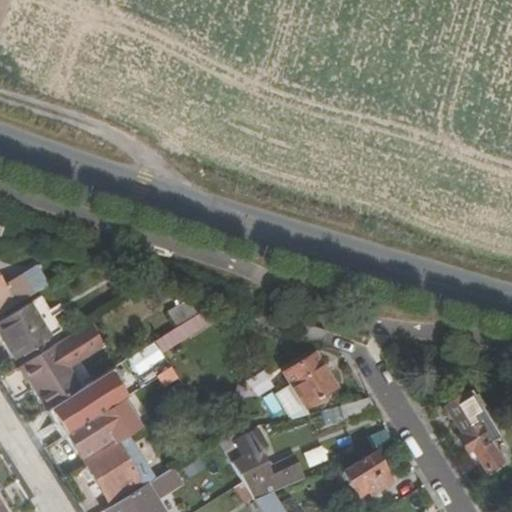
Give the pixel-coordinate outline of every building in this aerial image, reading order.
[(0,237),(8,240),(33,225),(0,214),(0,237)] [(171,273),(142,263),(118,278),(124,286),(128,284),(136,295),(171,273)] [(0,313),(13,307),(0,285),(0,313)] [(34,320),(25,304),(0,320),(0,336),(4,342),(15,359),(34,348),(22,327),(34,320)] [(205,311),(188,321),(195,332),(212,321),(205,311)] [(320,322),(295,314),(287,336),(313,345),(321,325),(320,322)] [(19,365),(27,378),(31,376),(40,390),(48,402),(77,384),(65,365),(101,343),(89,324),(53,346),(52,344),(19,365)] [(322,372),(310,354),(279,374),(301,409),(333,389),(322,372)] [(90,379),(55,401),(71,423),(106,404),(90,379)] [(484,476),(502,465),(487,442),(494,438),(468,393),(442,408),(457,435),(453,437),(464,456),(470,454),(484,476)] [(340,422),(376,414),(366,398),(336,406),(340,422)] [(196,436),(206,430),(194,410),(184,416),(196,436)] [(108,439),(95,416),(62,437),(69,448),(76,459),(108,439)] [(226,437),(213,441),(240,484),(250,500),(251,502),(302,480),(292,457),(266,469),(257,451),(263,448),(257,432),(230,443),(226,437)] [(90,481),(101,500),(135,479),(113,442),(79,463),(90,481)] [(322,443),(303,449),(308,464),(327,457),(322,443)] [(389,485),(370,455),(338,473),(353,498),(363,492),(367,498),(389,485)] [(139,486),(105,506),(98,511),(144,511),(142,508),(169,491),(157,474),(139,486)] [(101,500),(105,506),(139,486),(135,479),(101,500)] [(240,484),(231,489),(241,505),(250,500),(240,484)]
